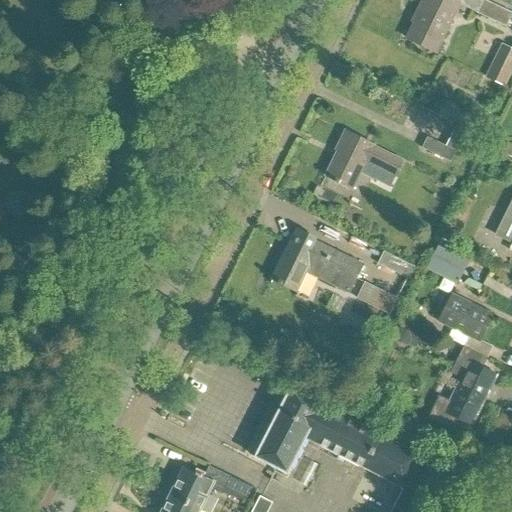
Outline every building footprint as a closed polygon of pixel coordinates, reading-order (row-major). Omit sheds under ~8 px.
[(407,39),(436,54),(460,5),(450,0),(422,0),(416,14),(419,15),(407,39)] [(477,14),(506,28),(511,16),(511,14),(484,0),(477,14)] [(486,79),(506,88),(511,74),(511,48),(502,44),(486,79)] [(337,151),(325,176),(353,190),(365,164),(394,178),(402,162),(373,148),(374,146),(345,132),(336,150),(337,151)] [(456,152),(427,138),(422,149),(451,163),(456,152)] [(497,152),(511,159),(511,146),(503,142),(497,152)] [(511,244),(511,200),(495,236),(510,243),(511,244)] [(271,280),(296,292),(307,272),(350,293),(363,267),(315,243),(316,241),(296,231),(271,280)] [(450,249),(454,241),(444,236),(440,244),(450,249)] [(442,279),(454,255),(438,247),(426,270),(442,279)] [(380,264),(408,278),(413,268),(385,254),(380,264)] [(377,289),(369,305),(389,315),(397,299),(377,289)] [(470,337),(464,348),(487,358),(492,348),(480,342),(492,316),(452,297),(439,322),(470,337)] [(433,351),(441,336),(406,319),(396,342),(407,347),(411,340),(433,351)] [(464,348),(464,347),(451,374),(461,379),(450,402),(439,397),(428,419),(452,431),(458,420),(472,427),(497,377),(482,369),(487,358),(464,348)] [(371,381),(361,401),(369,406),(380,385),(371,381)] [(391,511),(268,511),(272,504),(260,497),(251,511),(420,511),(445,466),(421,454),(420,456),(323,406),(324,404),(292,387),(255,459),(287,475),(305,440),(402,491),(391,511)] [(204,478),(184,468),(171,496),(200,510),(210,490),(246,502),(252,488),(209,467),(204,478)] [(198,511),(200,510),(171,496),(162,511),(198,511)]
